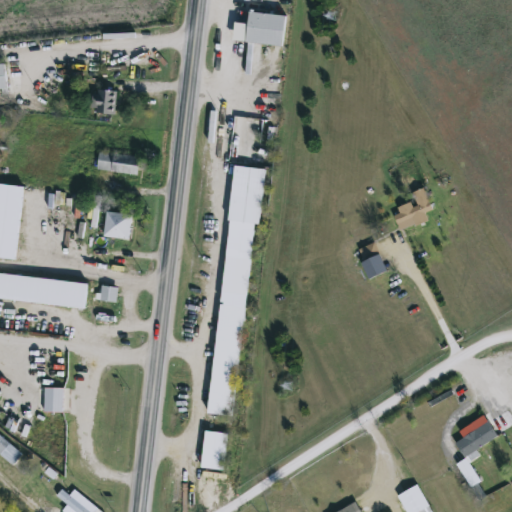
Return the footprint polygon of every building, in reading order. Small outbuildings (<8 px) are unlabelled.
[(247,39),(250,9),(286,13),(283,44),(247,39)] [(5,62),(0,62),(0,87),(8,86),(5,62)] [(116,88),(116,110),(94,110),(94,88),(116,88)] [(138,153),(136,171),(98,167),(99,149),(138,153)] [(433,207),(426,210),(428,218),(402,228),(394,207),(416,199),(413,190),(425,185),(433,207)] [(129,238),(104,234),(108,207),(133,211),(129,238)] [(231,217),(256,220),(247,293),(222,290),(231,217)] [(365,259),(360,247),(374,240),(380,252),(365,259)] [(0,296),(0,271),(88,281),(85,306),(0,296)] [(117,300),(100,298),(102,283),(118,285),(117,300)] [(209,412),(220,302),(245,304),(234,414),(209,412)] [(18,376),(6,381),(18,409),(10,413),(0,391),(0,360),(9,357),(18,376)] [(71,449),(61,454),(42,411),(52,407),(71,449)] [(472,422),(475,427),(489,419),(498,434),(465,454),(457,440),(464,436),(460,429),(472,422)] [(224,469),(202,466),(206,429),(229,431),(224,469)] [(431,508),(423,511),(407,511),(398,493),(419,483),(431,508)] [(74,487),(103,511),(79,511),(57,494),(63,487),(69,493),(74,487)] [(333,511),(358,501),(362,511),(333,511)]
